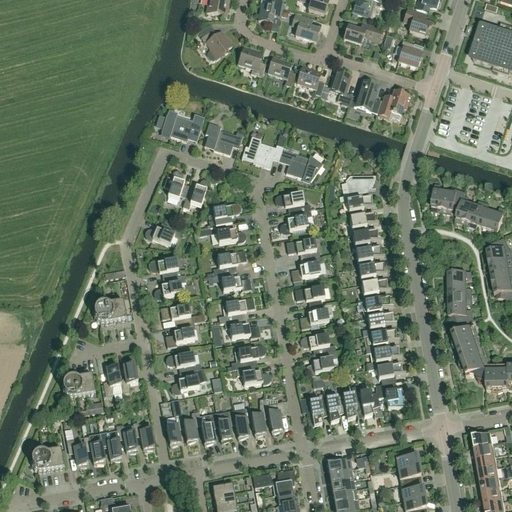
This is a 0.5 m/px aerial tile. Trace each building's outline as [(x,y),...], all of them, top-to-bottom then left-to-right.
[(226,19),(229,2),(225,1),(224,0),(209,0),(206,16),(226,19)] [(280,23),(283,4),(270,1),(266,0),(263,0),(262,1),(261,7),(258,23),(272,26),(273,22),(280,23)] [(321,0),(300,0),(300,3),(310,6),(308,13),(324,18),(329,4),(321,2),(321,0)] [(371,13),(374,3),(380,5),(381,0),(357,0),(353,14),(372,20),(374,14),(371,13)] [(436,11),(439,3),(441,4),(442,0),(419,0),(416,11),(428,15),(430,9),(436,11)] [(487,5),(484,11),(496,15),(498,9),(487,5)] [(427,40),(431,27),(424,25),(426,18),(408,12),(404,25),(411,27),(409,34),(427,40)] [(315,45),(320,32),(306,27),(308,21),(295,17),(292,28),(298,30),(295,39),(315,45)] [(474,60),(473,63),(493,70),(492,72),(509,77),(509,75),(511,75),(511,35),(499,32),(482,26),(481,26),(480,27),(479,28),(473,47),(475,48),(478,49),(474,60)] [(361,48),(363,40),(380,45),(383,34),(362,27),(360,33),(348,29),(344,42),(361,48)] [(206,46),(211,53),(207,55),(207,58),(210,63),(213,64),(216,62),(216,63),(228,55),(226,53),(232,49),(222,35),(217,38),(214,32),(201,40),(205,47),(206,46)] [(417,71),(422,56),(412,53),(414,47),(403,43),(400,49),(403,50),(398,65),(417,71)] [(261,80),(266,66),(260,65),(262,57),(243,51),(238,67),(252,71),(251,76),(261,80)] [(289,74),(292,66),(273,60),(268,76),(286,82),(285,87),(291,89),(295,76),(289,74)] [(319,83),(321,76),(302,70),(297,86),(316,92),(314,97),(320,99),(325,85),(319,83)] [(348,109),(352,97),(345,95),(351,79),(336,74),(330,93),(339,96),(337,103),(342,104),(341,107),(348,109)] [(375,101),(379,88),(362,82),(354,109),(377,116),(381,103),(375,101)] [(394,93),(390,105),(383,103),(378,117),(389,120),(391,114),(401,118),(404,109),(407,110),(411,98),(394,93)] [(187,142),(197,145),(204,121),(194,117),(192,124),(168,116),(166,121),(163,120),(160,121),(158,123),(157,126),(158,128),(160,131),(162,131),(161,136),(187,144),(187,142)] [(238,152),(243,137),(236,135),(236,138),(220,133),(221,130),(209,126),(205,138),(208,139),(204,150),(230,158),(233,150),(238,152)] [(278,164),(283,150),(276,148),(276,151),(260,146),(261,143),(252,140),(248,151),(245,150),(242,162),(270,171),(272,162),(278,164)] [(311,184),(323,168),(310,159),(309,162),(293,157),(294,154),(283,150),(278,164),(289,168),(286,176),(311,184)] [(185,201),(189,189),(181,186),(183,181),(183,178),(182,175),(179,174),(176,173),(174,175),(172,177),(171,181),(167,179),(163,190),(170,192),(168,199),(178,203),(180,199),(185,201)] [(371,191),(375,179),(350,179),(346,184),(348,197),(343,198),(344,205),(347,205),(347,204),(367,201),(367,200),(365,192),(375,192),(375,191),(371,191)] [(212,194),(209,193),(210,190),(210,187),(209,184),(207,182),(204,182),(201,184),(199,186),(198,192),(189,189),(185,201),(183,210),(189,212),(191,207),(201,210),(204,200),(209,202),(212,194)] [(442,215),(445,195),(439,194),(441,189),(435,188),(434,193),(433,203),(431,205),(432,207),(432,210),(431,214),(442,215)] [(459,212),(463,199),(464,199),(465,195),(464,195),(452,191),(451,195),(445,195),(442,215),(450,217),(451,213),(453,214),(454,211),(459,212)] [(287,208),(289,217),(310,213),(309,207),(304,208),(302,197),(284,200),(283,197),(279,198),(277,199),(275,202),(275,205),(276,207),(278,209),(281,209),(287,208)] [(466,227),(472,207),(466,205),(469,201),(464,199),(463,199),(459,212),(456,221),(455,224),(466,227)] [(365,218),(364,218),(363,210),(375,210),(375,209),(371,209),(371,200),(367,200),(367,201),(347,204),(347,205),(348,215),(351,215),(352,220),(352,221),(365,218)] [(477,227),(484,206),(479,204),(478,209),(472,207),(466,227),(476,231),(477,228),(477,227)] [(232,227),(230,218),(236,217),(239,216),(241,214),(241,211),(240,208),(237,207),(234,206),(230,207),(231,210),(212,213),(214,223),(209,224),(210,231),(216,230),(215,230),(220,229),(232,227)] [(498,234),(503,218),(503,217),(505,213),(499,211),(499,216),(487,212),(489,207),(484,206),(477,227),(477,228),(498,234)] [(310,213),(289,217),(290,225),(284,226),(282,228),(280,230),(280,233),(281,236),(283,237),(286,237),(290,237),(290,234),(308,231),(306,220),(312,219),(311,215),(310,213)] [(368,235),(367,235),(366,227),(378,227),(378,226),(374,226),(374,216),(364,218),(365,218),(352,221),(352,220),(350,221),(351,232),(354,231),(355,237),(368,235)] [(174,239),(170,237),(173,231),(161,226),(158,235),(152,232),(150,232),(147,233),(145,235),(145,238),(146,241),(148,243),(152,244),(153,242),(170,249),(174,239)] [(245,236),(242,235),(239,234),(233,235),(232,227),(220,229),(215,230),(216,230),(219,247),(237,244),(237,246),(241,245),(244,244),(246,242),(246,239),(245,236)] [(370,252),(369,243),(381,243),(377,243),(377,233),(367,235),(368,235),(355,237),(352,237),(354,249),(357,248),(358,254),(370,252)] [(510,254),(504,243),(505,243),(504,241),(489,249),(489,254),(487,254),(489,265),(511,261),(510,254)] [(320,260),(318,253),(316,254),(314,243),(296,247),(295,244),(286,246),(288,257),(299,255),(301,263),(320,260)] [(373,269),(373,268),(372,260),(384,260),(384,259),(380,259),(380,250),(370,252),(358,254),(355,254),(357,265),(360,265),(361,270),(361,271),(373,269)] [(236,275),(235,266),(246,264),(244,253),(235,255),(235,257),(217,261),(219,271),(213,272),(214,275),(206,277),(207,280),(214,279),(215,279),(218,278),(236,275)] [(320,277),(318,267),(324,266),(323,259),(320,260),(301,263),(302,272),(291,274),(293,285),(302,283),(302,281),(320,277)] [(511,271),(511,264),(511,261),(489,265),(491,276),(511,271)] [(181,279),(180,273),(178,273),(176,263),(165,265),(164,262),(153,264),(151,265),(149,267),(149,270),(150,273),(153,275),(155,275),(161,274),(163,282),(181,279)] [(377,285),(376,285),(375,277),(387,277),(387,276),(383,276),(383,267),(373,268),(373,269),(361,271),(361,270),(358,271),(360,282),(363,282),(364,287),(377,285)] [(511,282),(511,271),(491,276),(493,286),(511,282)] [(105,283),(126,279),(125,273),(104,277),(105,283)] [(251,292),(249,281),(238,283),(236,275),(218,278),(219,285),(221,284),(223,295),(241,291),(242,294),(251,292)] [(466,275),(448,275),(448,287),(466,286),(466,280),(471,281),(471,275),(466,275)] [(182,297),(180,286),(185,286),(184,279),(181,279),(163,282),(164,291),(158,292),(156,293),(154,296),(154,298),(155,301),(158,303),(160,303),(164,302),(164,300),(182,297)] [(511,282),(493,286),(495,297),(497,297),(498,301),(511,302),(511,282)] [(379,302),(378,294),(390,294),(390,293),(386,293),(386,283),(376,285),(377,285),(364,287),(362,288),(364,301),(365,305),(379,302)] [(466,292),(466,286),(448,287),(448,297),(471,297),(471,292),(466,292)] [(322,308),(321,302),(325,302),(323,291),(304,294),(304,291),(294,293),(296,304),(308,302),(309,311),(322,308)] [(449,308),(466,308),(471,308),(471,297),(448,297),(449,308)] [(245,322),(243,314),(255,312),(253,300),(243,302),(244,305),(225,308),(226,314),(224,314),(225,319),(219,320),(219,324),(220,327),(224,326),(245,322)] [(382,319),(381,310),(393,310),(389,310),(389,300),(379,302),(365,305),(358,306),(359,313),(361,312),(365,322),(367,321),(368,322),(382,319)] [(125,318),(123,302),(101,306),(99,307),(98,307),(98,308),(97,308),(96,309),(95,310),(94,311),(94,312),(93,313),(93,314),(93,315),(93,316),(93,317),(93,318),(93,319),(93,320),(94,321),(95,322),(96,324),(97,325),(99,326),(100,326),(101,327),(102,327),(103,327),(105,327),(126,323),(125,318)] [(331,307),(322,308),(309,311),(311,319),(299,321),(301,332),(310,331),(310,332),(318,330),(318,327),(329,325),(328,320),(333,319),(331,307)] [(466,314),(466,308),(449,308),(449,319),(450,319),(472,319),(471,319),(471,313),(466,314)] [(170,310),(160,311),(162,323),(173,321),(175,329),(194,326),(197,325),(205,324),(204,317),(196,319),(190,320),(188,309),(170,312),(170,310)] [(385,336),(385,335),(384,327),(396,327),(396,326),(392,326),(392,317),(382,319),(368,322),(369,332),(362,334),(363,339),(370,338),(373,337),(373,338),(385,336)] [(473,331),(471,325),(473,324),(472,319),(450,319),(456,337),(473,331)] [(260,340),(258,329),(246,331),(245,322),(224,326),(225,332),(230,331),(231,342),(250,339),(250,341),(260,340)] [(177,338),(165,340),(167,351),(177,349),(176,346),(195,343),(193,333),(195,332),(194,326),(175,329),(177,338)] [(511,368),(506,369),(506,368),(489,368),(483,349),(482,349),(475,330),(473,331),(456,337),(452,338),(467,380),(470,378),(473,379),(474,377),(477,376),(478,379),(477,382),(478,384),(481,385),(484,383),(486,383),(487,386),(485,388),(487,390),(487,394),(511,393),(511,368)] [(395,343),(395,334),(385,335),(385,336),(373,338),(373,337),(370,338),(372,348),(365,350),(366,356),(370,356),(374,355),(373,355),(388,352),(387,344),(399,344),(399,343),(395,343)] [(329,349),(327,339),(309,342),(308,339),(305,340),(302,341),(300,343),(300,346),(301,349),(304,351),(306,351),(312,350),(314,359),(336,355),(335,348),(329,349)] [(257,369),(256,360),(261,359),(264,358),(266,355),(266,352),(265,350),(262,348),(259,348),(256,349),(256,351),(238,354),(239,360),(236,360),(237,365),(231,366),(232,369),(227,370),(228,374),(236,372),(238,372),(243,371),(257,369)] [(391,369),(390,360),(402,360),(398,360),(398,350),(388,352),(373,355),(374,355),(370,356),(371,365),(366,366),(368,373),(376,372),(391,369)] [(333,373),(332,367),(338,366),(336,355),(314,359),(315,367),(309,368),(307,369),(305,372),(305,375),(306,377),(309,379),(312,379),(315,379),(315,376),(333,373)] [(202,373),(200,367),(195,367),(193,357),(175,360),(174,358),(170,358),(168,360),(166,362),(166,365),(167,368),(169,369),(172,369),(178,368),(180,377),(202,373)] [(125,383),(120,384),(121,388),(122,396),(129,395),(129,386),(138,385),(134,366),(135,366),(134,363),(123,367),(123,368),(125,383)] [(109,386),(103,387),(105,399),(113,398),(122,396),(121,388),(120,384),(118,369),(117,366),(106,371),(109,386)] [(394,385),(393,377),(405,377),(401,377),(401,367),(391,369),(376,372),(378,382),(381,382),(382,388),(401,385),(400,384),(394,385)] [(259,377),(257,369),(243,371),(238,372),(236,372),(237,379),(242,378),(244,389),(262,385),(263,388),(267,387),(269,386),(271,384),(271,381),(270,378),(267,376),(265,376),(259,377)] [(203,373),(202,373),(180,377),(181,386),(175,387),(173,388),(171,390),(171,393),(172,396),(174,397),(177,398),(181,397),(181,394),(199,391),(198,386),(206,383),(203,373)] [(95,397),(91,377),(70,380),(69,381),(67,381),(66,382),(64,384),(64,385),(63,386),(62,387),(62,389),(62,390),(62,392),(62,393),(62,394),(63,396),(64,397),(65,398),(66,399),(67,400),(68,400),(69,401),(71,401),(72,401),(74,401),(95,397)] [(408,411),(401,393),(392,394),(391,387),(401,385),(382,388),(375,389),(377,395),(380,414),(378,401),(386,400),(388,411),(408,411)] [(362,411),(360,396),(359,389),(352,390),(353,397),(343,399),(343,401),(346,414),(345,414),(347,424),(356,420),(357,424),(358,424),(354,412),(362,411)] [(377,395),(371,396),(370,394),(360,396),(362,411),(364,421),(373,417),(374,421),(375,421),(370,409),(379,408),(380,414),(377,395)] [(346,414),(343,401),(343,399),(342,396),(336,397),(336,395),(326,397),(326,402),(329,417),(330,427),(339,423),(341,427),(337,415),(345,414),(346,414)] [(266,435),(263,421),(269,420),(268,416),(267,407),(265,401),(259,402),(260,417),(251,419),(252,423),(254,438),(255,440),(266,436),(266,435)] [(326,402),(305,406),(309,431),(323,426),(324,430),(320,418),(329,417),(326,402)] [(286,417),(283,404),(267,407),(268,416),(269,420),(271,435),(272,437),(283,433),(283,432),(281,420),(286,418),(286,417)] [(53,424),(104,415),(103,410),(52,419),(53,424)] [(247,424),(252,423),(251,419),(250,410),(233,413),(235,422),(234,422),(235,426),(238,441),(237,441),(238,443),(249,439),(247,424)] [(235,426),(234,422),(235,422),(233,413),(216,416),(218,425),(218,429),(221,444),(221,446),(233,442),(232,441),(230,427),(235,426)] [(201,428),(199,419),(198,414),(191,416),(191,424),(183,426),(184,430),(186,445),(187,447),(198,443),(198,442),(195,428),(201,427),(201,428)] [(209,418),(199,419),(201,428),(204,447),(205,449),(216,445),(216,444),(213,430),(218,429),(218,425),(216,416),(209,418)] [(181,445),(178,431),(184,430),(183,426),(182,417),(175,418),(175,427),(166,429),(170,448),(169,448),(170,450),(181,446),(181,445)] [(154,450),(151,432),(150,425),(139,427),(138,425),(133,426),(134,435),(135,438),(140,438),(143,452),(143,453),(155,453),(155,450),(154,450)] [(138,453),(135,438),(134,435),(126,436),(123,428),(116,429),(117,434),(118,443),(118,442),(119,442),(118,441),(123,440),(126,455),(126,456),(138,456),(138,453)] [(122,461),(118,442),(118,443),(117,434),(100,437),(101,446),(102,446),(102,450),(108,449),(110,463),(110,464),(122,464),(122,461)] [(105,464),(102,450),(102,446),(101,446),(100,437),(83,440),(85,449),(85,448),(86,452),(91,452),(93,466),(93,467),(105,467),(105,464)] [(493,448),(491,437),(472,440),(474,452),(493,448)] [(88,467),(86,452),(85,448),(85,449),(76,450),(73,442),(66,443),(68,455),(74,455),(77,469),(77,470),(88,470),(88,467)] [(495,459),(493,448),(474,452),(476,463),(495,459)] [(64,471),(60,451),(39,454),(38,455),(37,455),(36,456),(35,456),(33,458),(32,459),(32,460),(31,461),(31,462),(31,464),(30,465),(31,467),(31,468),(32,470),(32,471),(33,472),(34,472),(34,473),(35,474),(37,474),(38,475),(39,475),(41,475),(43,475),(64,471)] [(419,468),(416,452),(395,456),(398,472),(419,468)] [(497,471),(495,459),(476,463),(478,474),(497,471)] [(351,472),(352,472),(350,462),(327,466),(329,476),(347,473),(351,472)] [(379,464),(372,465),(374,475),(380,474),(379,464)] [(421,484),(419,468),(398,472),(401,488),(421,484)] [(499,482),(497,471),(478,474),(480,485),(499,482)] [(272,487),(294,483),(294,472),(278,475),(278,483),(272,484),(271,476),(253,480),(255,491),(272,488),(272,487)] [(353,482),(351,472),(347,473),(329,476),(331,486),(349,483),(353,482)] [(353,482),(349,483),(331,486),(333,496),(351,493),(355,492),(353,482)] [(501,493),(499,482),(480,485),(482,496),(501,493)] [(234,496),(232,483),(212,486),(214,500),(234,496)] [(293,495),(292,489),(294,489),(294,483),(272,487),(272,488),(274,498),(277,498),(293,495)] [(424,500),(421,484),(401,488),(403,504),(424,500)] [(355,492),(351,493),(333,496),(335,506),(352,503),(357,502),(355,492)] [(503,504),(501,493),(482,496),(484,508),(503,504)] [(297,505),(296,500),(294,500),(293,495),(277,498),(279,509),(281,508),(297,505)] [(236,506),(234,496),(214,500),(216,509),(236,506)] [(426,511),(424,500),(403,504),(404,511),(426,511)] [(358,511),(357,502),(352,503),(335,506),(335,511),(358,511)]
